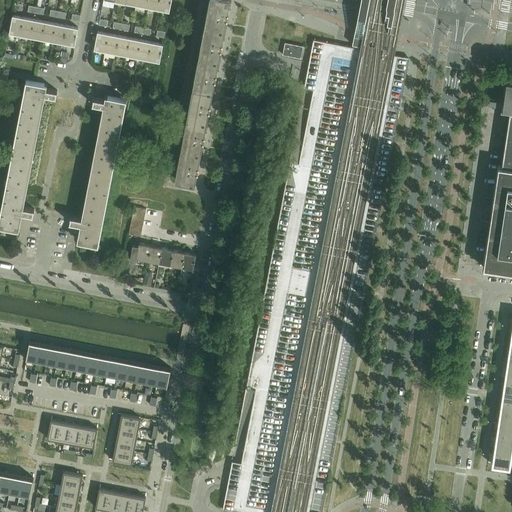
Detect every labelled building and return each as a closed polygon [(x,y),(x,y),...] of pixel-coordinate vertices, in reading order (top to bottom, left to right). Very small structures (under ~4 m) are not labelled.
[(160,0),(149,0),(148,7),(159,9),(160,0)] [(171,0),(160,0),(159,9),(169,11),(171,0)] [(209,0),(205,25),(225,29),(230,0),(209,0)] [(10,33),(21,35),(24,17),(13,15),(10,33)] [(35,19),(24,17),(21,35),(31,37),(35,19)] [(45,21),(35,19),(31,37),(42,39),(45,21)] [(122,29),(123,21),(122,20),(121,23),(114,22),(113,28),(122,29)] [(57,23),(45,21),(42,39),(53,41),(57,23)] [(128,22),(123,21),(122,29),(129,31),(130,25),(128,24),(128,22)] [(68,26),(57,23),(53,41),(64,43),(68,26)] [(225,29),(205,25),(199,56),(219,60),(225,29)] [(78,28),(68,26),(64,43),(75,45),(78,28)] [(109,34),(98,31),(95,49),(106,51),(109,34)] [(120,36),(109,34),(106,51),(117,53),(120,36)] [(131,38),(120,36),(117,53),(128,55),(131,38)] [(142,40),(131,38),(128,55),(138,58),(142,40)] [(152,42),(142,40),(138,58),(149,60),(152,42)] [(358,321),(369,265),(370,265),(374,246),(373,246),(383,190),(385,191),(388,172),(387,171),(398,116),(399,116),(403,97),(401,97),(409,58),(314,40),(308,69),(305,88),(313,90),(299,164),(289,162),(288,172),(289,172),(278,228),(277,227),(273,246),(274,247),(264,302),(262,302),(259,321),(260,321),(249,377),(248,377),(246,386),(252,387),(256,388),(241,463),(233,461),(228,488),(224,509),(239,511),(321,511),(326,489),(327,489),(331,470),(330,470),(340,414),(341,414),(345,395),(344,395),(355,340),(356,340),(359,321),(358,321)] [(163,44),(152,42),(149,60),(160,62),(163,44)] [(301,58),(303,46),(285,43),(283,55),(301,58)] [(219,60),(199,56),(193,87),(213,90),(219,60)] [(26,80),(25,89),(0,217),(0,225),(17,229),(20,213),(34,215),(35,209),(21,206),(43,94),(56,97),(58,91),(44,88),(45,84),(26,80)] [(483,267),(511,271),(511,81),(506,80),(502,108),(511,109),(511,119),(505,167),(499,166),(489,232),(483,267)] [(213,90),(193,87),(187,117),(207,121),(213,90)] [(127,99),(108,96),(107,100),(94,98),(93,104),(106,107),(85,219),(71,216),(70,222),(83,225),(80,241),(98,245),(127,99)] [(207,121),(187,117),(181,148),(201,152),(207,121)] [(201,152),(181,148),(175,179),(195,183),(201,152)] [(134,207),(133,213),(145,215),(146,209),(134,207)] [(137,258),(148,261),(151,245),(140,243),(139,246),(133,245),(130,260),(136,261),(137,258)] [(163,248),(151,245),(148,261),(160,263),(163,248)] [(174,250),(163,248),(160,263),(171,265),(174,250)] [(185,252),(174,250),(171,265),(182,267),(185,252)] [(196,254),(185,252),(182,267),(194,269),(196,254)] [(145,276),(144,284),(151,285),(153,277),(145,276)] [(30,341),(26,359),(37,361),(40,343),(30,341)] [(40,343),(37,361),(47,363),(50,345),(40,343)] [(50,345),(47,363),(57,365),(60,347),(50,345)] [(60,347),(57,365),(67,367),(70,349),(60,347)] [(70,349),(67,367),(77,369),(80,351),(70,349)] [(80,351),(77,369),(87,371),(90,353),(80,351)] [(90,353),(87,371),(97,373),(100,355),(90,353)] [(100,355),(97,373),(107,375),(110,357),(100,355)] [(110,357),(107,375),(117,377),(120,358),(110,357)] [(120,358),(117,377),(127,379),(130,360),(120,358)] [(130,360),(127,379),(137,380),(140,362),(130,360)] [(140,362),(137,380),(147,382),(150,364),(140,362)] [(150,364),(147,382),(157,384),(160,366),(150,364)] [(160,366),(157,384),(166,386),(167,386),(171,368),(160,366)] [(511,401),(511,391),(504,390),(502,401),(511,401)] [(511,412),(511,401),(502,401),(501,411),(511,412)] [(511,423),(511,412),(501,411),(499,422),(511,423)] [(123,414),(120,426),(138,430),(140,418),(123,414)] [(48,438),(60,440),(63,422),(52,420),(48,438)] [(74,424),(63,422),(60,440),(71,442),(74,424)] [(511,434),(511,423),(499,422),(497,433),(511,434)] [(86,427),(74,424),(71,442),(83,445),(86,427)] [(138,430),(120,426),(118,437),(136,441),(138,430)] [(97,429),(86,427),(83,445),(94,447),(97,429)] [(511,445),(511,434),(497,433),(496,443),(511,445)] [(136,441),(118,437),(116,448),(134,452),(136,441)] [(511,456),(511,452),(511,445),(496,443),(494,454),(511,456)] [(134,452),(116,448),(114,460),(132,463),(134,452)] [(493,465),(511,468),(511,456),(494,454),(493,465)] [(3,472),(0,488),(0,491),(10,493),(13,474),(3,472)] [(64,472),(62,483),(80,487),(82,475),(64,472)] [(13,474),(10,493),(20,495),(23,476),(13,474)] [(23,476),(20,495),(30,497),(34,478),(23,476)] [(80,487),(62,483),(60,495),(78,498),(80,487)] [(97,507),(108,509),(112,491),(100,489),(97,507)] [(123,493),(112,491),(108,509),(119,511),(123,493)] [(130,511),(134,495),(123,493),(119,511),(124,511),(130,511)] [(78,498),(60,495),(58,506),(76,509),(78,498)] [(142,511),(146,498),(134,495),(130,511),(142,511)]
